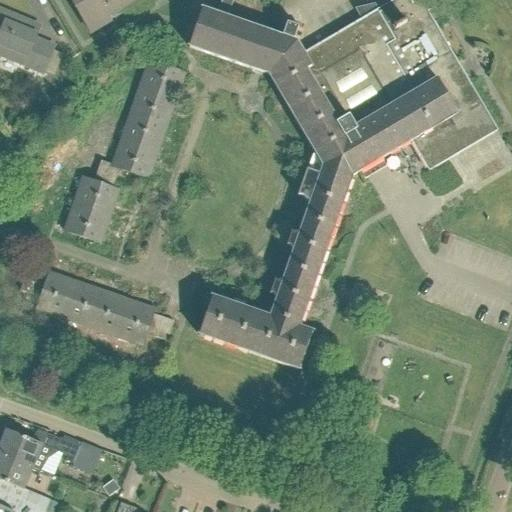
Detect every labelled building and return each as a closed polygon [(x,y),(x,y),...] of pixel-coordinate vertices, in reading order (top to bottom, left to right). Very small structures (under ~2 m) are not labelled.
[(321,167),(319,175),(306,171),(297,197),(302,198),(305,202),(309,203),(298,234),(293,234),(291,233),(286,247),(289,247),(292,251),(282,282),(276,283),(274,282),(269,295),(272,296),(276,300),(270,318),(212,298),(199,337),(299,371),(312,333),(299,328),(352,174),(409,140),(428,172),(498,131),(427,13),(436,7),(432,0),(394,0),(302,55),(295,43),(293,42),(298,29),(287,25),(282,38),(227,19),(233,0),(71,0),(91,34),(110,22),(108,18),(138,0),(222,0),(217,15),(203,10),(189,49),(268,76),(321,167)] [(0,55),(43,73),(53,48),(34,40),(39,28),(0,11),(0,55)] [(147,62),(138,89),(176,102),(185,75),(188,65),(169,58),(165,69),(147,62)] [(138,89),(129,115),(166,128),(176,102),(138,89)] [(10,114),(36,103),(30,90),(4,101),(10,114)] [(129,115),(120,141),(157,154),(166,128),(129,115)] [(120,141),(111,166),(111,167),(119,170),(148,180),(157,154),(120,141)] [(100,162),(93,183),(112,190),(119,170),(111,167),(111,166),(100,162)] [(83,180),(74,206),(111,219),(120,193),(112,190),(93,183),(83,180)] [(101,246),(111,219),(74,206),(64,233),(101,246)] [(18,293),(29,297),(36,277),(25,273),(18,293)] [(47,281),(40,301),(36,311),(63,320),(75,283),(49,274),(47,281)] [(36,277),(29,297),(40,301),(47,281),(36,277)] [(75,283),(63,320),(89,329),(102,292),(75,283)] [(102,292),(89,329),(115,338),(128,301),(102,292)] [(128,301),(115,338),(142,347),(145,336),(153,315),(154,311),(128,301)] [(153,315),(145,336),(155,339),(163,318),(153,315)] [(163,318),(155,339),(166,343),(173,322),(163,318)] [(370,429),(376,412),(363,407),(357,425),(370,429)] [(6,431),(0,446),(0,455),(32,468),(41,446),(6,431)] [(53,436),(47,450),(69,458),(67,464),(76,467),(83,447),(53,436)] [(341,452),(338,462),(350,465),(353,456),(341,452)] [(0,481),(23,491),(32,468),(0,455),(0,481)] [(112,482),(102,489),(107,496),(118,489),(112,482)] [(29,493),(24,505),(40,511),(55,511),(58,504),(29,493)]
